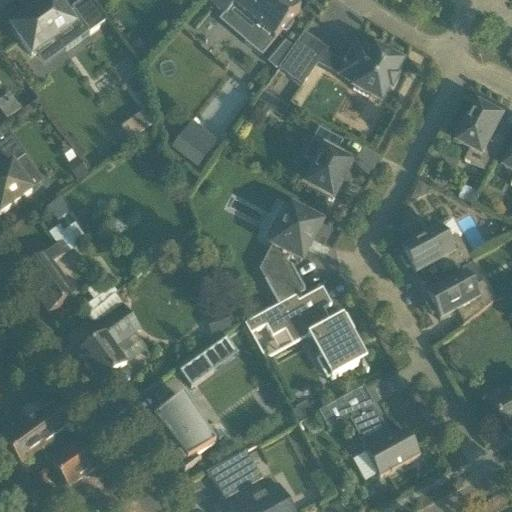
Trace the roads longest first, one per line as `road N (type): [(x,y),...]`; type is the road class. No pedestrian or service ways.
road 1 (residential): [(488,485),(361,248),(470,67)]
road 2 (unclassified): [(155,511),(0,298)]
road 3 (residential): [(349,0),(418,43),(460,58)]
